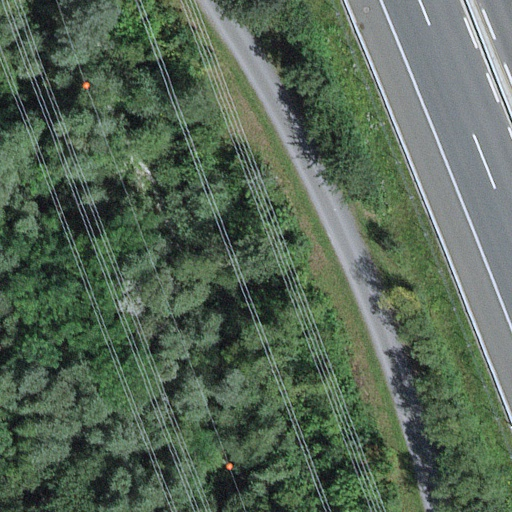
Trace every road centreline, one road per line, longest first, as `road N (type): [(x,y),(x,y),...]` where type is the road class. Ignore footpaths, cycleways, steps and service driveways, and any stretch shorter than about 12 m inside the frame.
road 1 (track): [(437,511),(378,313),(315,181),(212,0)]
road 2 (motorway): [(417,0),(511,238)]
